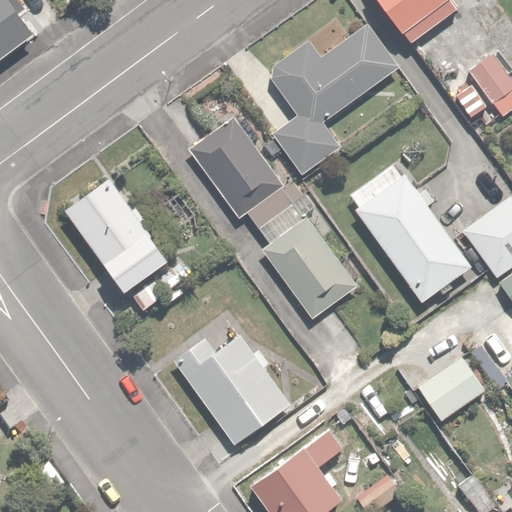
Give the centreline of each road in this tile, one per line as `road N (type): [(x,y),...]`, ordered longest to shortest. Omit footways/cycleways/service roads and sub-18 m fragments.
road 1 (residential): [(0,270),(174,511)]
road 2 (unclassified): [(222,0),(0,165)]
